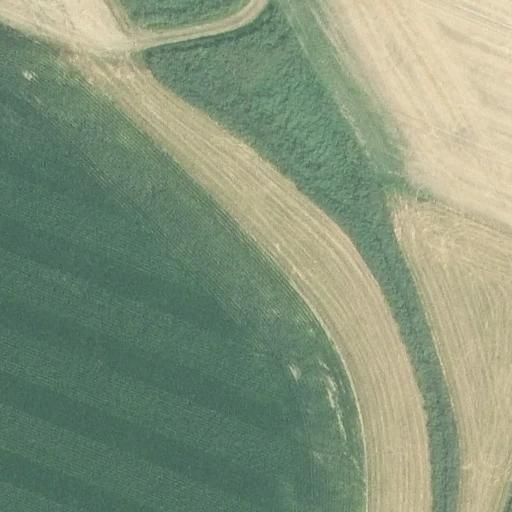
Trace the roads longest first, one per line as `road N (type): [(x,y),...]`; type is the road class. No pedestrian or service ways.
road 1 (track): [(417,511),(400,391),(359,288),(322,236),(154,102),(140,85),(128,28),(111,0)]
road 2 (track): [(248,0),(235,20),(214,29),(130,37)]
